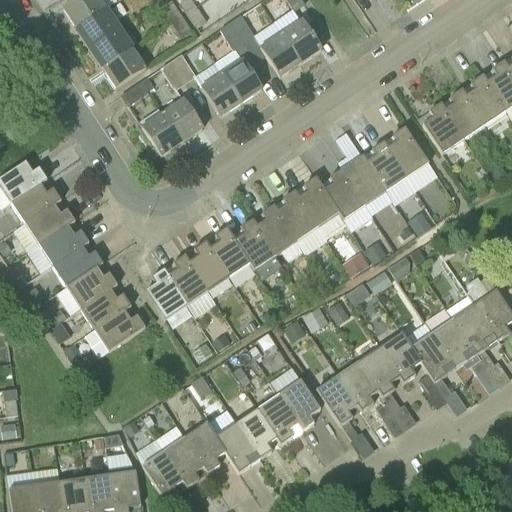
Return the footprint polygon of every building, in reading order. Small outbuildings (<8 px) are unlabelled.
[(78,0),(61,11),(75,32),(106,11),(98,0),(78,0)] [(186,16),(196,9),(189,0),(176,0),(176,1),(186,16)] [(304,7),(298,0),(283,0),(293,14),(304,7)] [(172,26),(181,19),(171,4),(162,10),(172,26)] [(258,17),(264,13),(260,7),(254,11),(258,17)] [(196,9),(186,16),(196,31),(206,25),(196,9)] [(75,32),(89,52),(119,31),(106,11),(75,32)] [(230,26),(244,47),(255,40),(254,39),(240,18),(230,26)] [(181,19),(172,26),(182,41),(192,34),(181,19)] [(280,38),(300,67),(320,54),(301,24),(280,38)] [(235,54),(244,47),(230,26),(220,33),(234,55),(235,54)] [(300,67),(280,38),(272,26),(254,39),(255,40),(244,47),(256,65),(265,59),(279,81),(300,67)] [(89,52),(102,72),(133,51),(119,31),(89,52)] [(220,77),(240,107),(261,93),(246,71),(256,65),(244,47),(235,54),(241,63),(220,77)] [(133,51),(102,72),(116,92),(146,72),(133,51)] [(503,65),(501,66),(511,82),(511,58),(511,59),(511,67),(507,71),(503,65)] [(171,66),(185,87),(196,80),(181,59),(171,66)] [(174,94),(185,87),(171,66),(160,72),(174,94)] [(504,116),(511,110),(511,82),(501,66),(491,73),(495,79),(486,85),(482,79),(481,80),(504,116)] [(220,77),(200,90),(220,120),(240,107),(220,77)] [(483,130),(504,116),(481,80),(470,87),(474,93),(465,99),(461,93),(460,93),(483,130)] [(147,82),(140,86),(147,95),(153,91),(147,82)] [(127,110),(148,96),(140,86),(120,99),(127,110)] [(463,143),(483,130),(460,93),(449,101),(453,107),(444,113),(440,107),(439,108),(463,143)] [(161,117),(181,146),(202,133),(182,103),(161,117)] [(441,158),(463,143),(439,108),(428,115),(432,121),(421,128),(441,158)] [(181,146),(161,117),(141,131),(161,160),(181,146)] [(382,146),(406,181),(427,167),(404,131),(391,140),(396,146),(387,151),(383,145),(382,146)] [(385,195),(406,181),(382,146),(371,153),(375,160),(366,166),(362,159),(360,160),(385,195)] [(385,195),(360,160),(340,174),(364,209),(385,195)] [(0,181),(0,191),(10,207),(46,183),(38,172),(32,176),(25,165),(0,181)] [(507,178),(499,167),(489,174),(496,185),(507,178)] [(324,194),(323,194),(338,217),(339,217),(343,223),(364,209),(340,174),(329,181),(333,188),(324,194)] [(294,195),(293,196),(317,231),(338,217),(323,194),(324,194),(323,194),(315,181),(303,189),(307,196),(298,201),(294,195)] [(10,207),(24,228),(60,204),(52,193),(46,197),(40,188),(46,184),(46,183),(10,207)] [(296,245),(317,231),(293,196),(282,203),(286,210),(277,215),(273,209),(272,210),(296,245)] [(24,228),(38,249),(73,225),(66,214),(59,218),(54,209),(60,205),(60,204),(24,228)] [(275,259),(296,245),(272,210),(261,217),(265,224),(256,229),(252,223),(251,224),(275,259)] [(416,240),(430,230),(419,215),(406,225),(416,240)] [(254,273),(275,259),(251,224),(240,231),(244,237),(234,244),(249,267),(248,267),(248,268),(250,266),(254,273)] [(38,249),(51,270),(87,246),(80,235),(73,239),(68,230),(74,226),(73,225),(38,249)] [(228,281),(248,268),(248,267),(249,267),(234,244),(226,231),(214,239),(218,245),(209,251),(205,245),(204,246),(228,281)] [(408,231),(398,238),(403,244),(412,237),(408,231)] [(0,256),(2,259),(10,254),(4,245),(0,247),(0,256)] [(385,259),(377,245),(363,253),(372,268),(385,259)] [(51,270),(65,291),(101,267),(94,256),(87,260),(82,251),(88,247),(87,246),(51,270)] [(207,295),(228,281),(204,246),(193,253),(197,259),(188,265),(184,259),(183,260),(207,295)] [(424,262),(417,252),(409,257),(416,268),(424,262)] [(368,269),(360,255),(341,267),(350,281),(368,269)] [(186,309),(207,295),(183,260),(172,267),(176,274),(167,279),(163,273),(186,309)] [(409,276),(409,266),(405,260),(388,271),(396,284),(409,276)] [(65,291),(80,312),(115,288),(108,277),(102,281),(95,272),(102,268),(101,267),(65,291)] [(164,324),(186,309),(163,273),(151,281),(155,288),(144,294),(164,324)] [(332,287),(340,281),(335,274),(327,280),(332,287)] [(374,297),(391,287),(383,274),(366,285),(374,297)] [(473,309),(497,344),(508,337),(511,342),(511,351),(511,352),(511,319),(495,294),(488,299),(477,283),(466,290),(469,294),(468,295),(467,296),(467,297),(468,298),(468,299),(474,308),(473,309)] [(80,312),(94,333),(129,309),(122,298),(116,302),(110,294),(116,289),(115,288),(80,312)] [(35,290),(25,297),(32,307),(42,301),(35,290)] [(361,303),(355,293),(346,298),(352,308),(361,303)] [(302,305),(297,296),(288,301),(293,310),(302,305)] [(272,307),(272,308),(262,313),(260,315),(266,324),(278,317),(272,307)] [(336,330),(348,322),(343,315),(339,308),(327,315),(331,322),(336,330)] [(129,309),(94,333),(108,355),(144,331),(136,319),(130,323),(124,315),(130,310),(129,309)] [(453,323),(473,351),(480,362),(487,373),(493,368),(483,354),(487,351),(483,345),(492,339),(496,345),(497,344),(473,309),(453,323)] [(327,326),(319,311),(301,321),(310,336),(327,326)] [(58,326),(52,318),(44,323),(50,331),(58,326)] [(431,337),(455,373),(466,365),(462,359),(473,351),(453,323),(431,337)] [(256,331),(251,324),(246,328),(251,335),(256,331)] [(304,337),(296,324),(283,333),(291,346),(304,337)] [(64,347),(74,340),(64,326),(55,333),(64,347)] [(427,378),(434,388),(443,402),(450,397),(440,382),(445,379),(441,373),(450,367),(454,373),(455,373),(431,337),(424,327),(404,340),(410,351),(409,352),(419,367),(427,378)] [(218,354),(230,346),(223,337),(212,345),(218,354)] [(401,337),(378,352),(402,387),(414,379),(410,373),(419,367),(409,352),(410,351),(404,340),(401,337)] [(199,365),(212,356),(204,346),(191,355),(199,365)] [(81,358),(74,347),(63,354),(70,365),(81,358)] [(255,364),(261,359),(259,355),(255,349),(248,353),(252,360),(255,364)] [(358,366),(378,395),(386,406),(392,416),(399,411),(389,396),(393,393),(389,387),(398,381),(402,387),(378,352),(358,366)] [(476,380),(487,373),(480,362),(469,370),(476,380)] [(338,379),(362,415),(372,407),(368,401),(378,395),(358,366),(338,379)] [(249,385),(239,370),(233,375),(242,389),(249,385)] [(434,388),(427,378),(417,385),(423,395),(434,388)] [(210,393),(201,379),(190,386),(199,400),(210,393)] [(338,379),(315,394),(339,430),(340,429),(350,444),(358,439),(347,424),(351,421),(347,415),(356,409),(360,416),(362,415),(338,379)] [(278,399),(301,435),(313,427),(309,420),(319,413),(300,385),(278,399)] [(3,404),(16,402),(15,393),(3,394),(1,394),(3,404)] [(257,413),(280,449),(292,441),(288,435),(296,429),(301,435),(278,399),(257,413)] [(4,419),(18,418),(16,402),(3,404),(4,419)] [(382,423),(392,416),(386,406),(375,413),(382,423)] [(236,427),(259,462),(271,455),(267,448),(276,443),(280,449),(257,413),(236,427)] [(154,427),(148,418),(142,422),(147,431),(154,427)] [(138,434),(132,425),(123,431),(129,440),(138,434)] [(15,438),(14,429),(14,426),(0,428),(0,433),(1,443),(16,440),(15,438)] [(184,442),(208,476),(219,469),(215,463),(224,456),(215,441),(215,440),(212,436),(206,427),(184,442)] [(259,463),(259,462),(236,427),(215,441),(212,436),(215,440),(215,441),(224,456),(238,477),(250,469),(246,462),(255,457),(259,463)] [(106,451),(123,448),(118,438),(105,440),(106,451)] [(105,451),(104,442),(94,443),(95,452),(105,451)] [(163,455),(187,491),(198,483),(194,477),(203,471),(207,477),(208,476),(184,442),(163,455)] [(163,455),(141,470),(165,505),(177,497),(173,491),(182,485),(186,491),(187,491),(163,455)] [(13,456),(4,457),(6,469),(14,467),(13,456)] [(108,479),(112,511),(127,511),(140,510),(135,474),(127,457),(107,459),(109,478),(108,479)] [(112,511),(108,479),(83,482),(87,511),(112,511)] [(87,511),(83,482),(58,486),(62,511),(87,511)] [(62,511),(58,486),(34,489),(36,511),(62,511)] [(36,511),(34,489),(8,493),(10,511),(36,511)]
